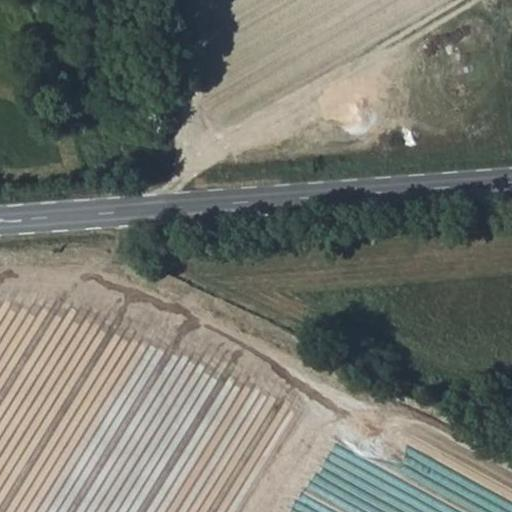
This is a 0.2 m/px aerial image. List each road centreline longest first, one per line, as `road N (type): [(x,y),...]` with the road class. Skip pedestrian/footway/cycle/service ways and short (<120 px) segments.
road 1 (secondary): [(0,220),(511,180)]
road 2 (track): [(122,211),(115,269),(144,301),(314,377),(323,408),(256,511)]
road 3 (track): [(122,211),(199,162),(200,132),(445,0)]
road 4 (track): [(323,408),(511,484)]
